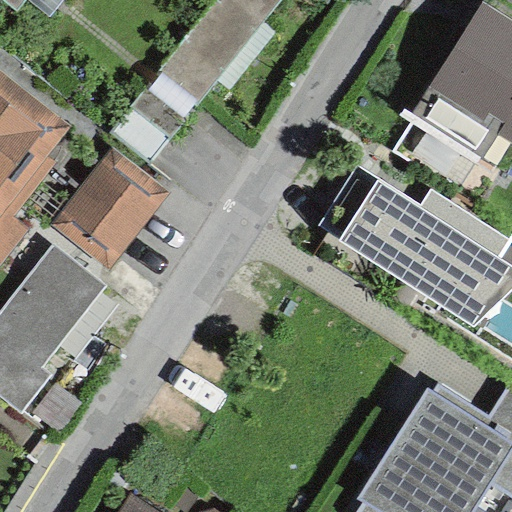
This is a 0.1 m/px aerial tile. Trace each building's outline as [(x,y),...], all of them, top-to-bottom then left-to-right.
[(0,0),(14,11),(23,0),(0,0)] [(24,0),(48,18),(62,0),(24,0)] [(212,0),(156,71),(159,73),(194,101),(196,103),(278,0),(212,0)] [(511,22),(479,3),(426,88),(405,121),(477,165),(498,133),(511,142),(511,22)] [(69,128),(0,72),(0,264),(26,232),(11,220),(55,165),(45,158),(69,128)] [(194,101),(159,73),(145,91),(180,119),(194,101)] [(141,88),(126,107),(166,139),(182,120),(141,88)] [(166,139),(126,107),(106,132),(146,164),(166,139)] [(111,148),(47,226),(105,272),(169,194),(111,148)] [(355,166),(316,226),(471,327),(511,287),(511,267),(497,258),(508,241),(429,191),(418,208),(355,166)] [(51,244),(0,309),(0,399),(10,407),(19,414),(49,376),(39,369),(105,286),(51,244)] [(511,442),(511,443),(488,484),(511,498),(511,383),(508,381),(487,415),(511,430),(507,439),(511,442)] [(425,388),(355,499),(361,503),(355,511),(470,511),(488,484),(511,443),(511,442),(507,439),(511,430),(487,415),(437,383),(431,392),(425,388)] [(154,511),(127,495),(116,511),(154,511)]
